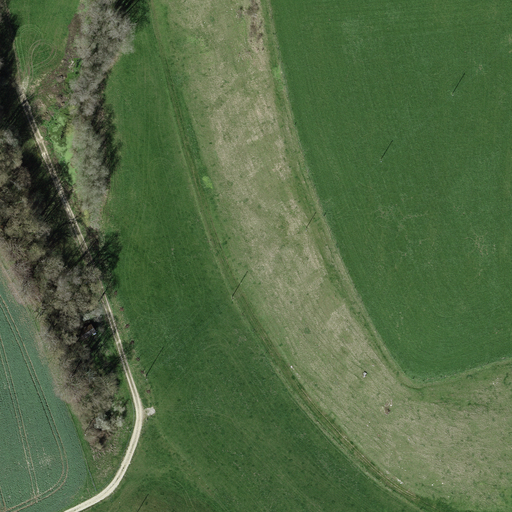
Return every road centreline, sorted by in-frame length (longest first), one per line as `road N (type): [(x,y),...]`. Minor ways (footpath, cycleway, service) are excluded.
road 1 (track): [(144,0),(211,231),(258,334),(376,472),(444,511)]
road 2 (track): [(12,79),(81,239),(140,413),(110,489),(68,511)]
